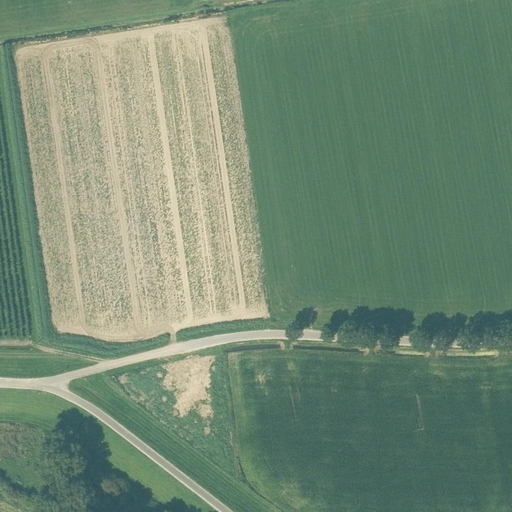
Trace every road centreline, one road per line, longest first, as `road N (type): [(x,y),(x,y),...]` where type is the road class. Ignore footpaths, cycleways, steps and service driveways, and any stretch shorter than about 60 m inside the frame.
road 1 (tertiary): [(49,381),(248,336),(511,340)]
road 2 (unclassified): [(224,511),(49,381)]
